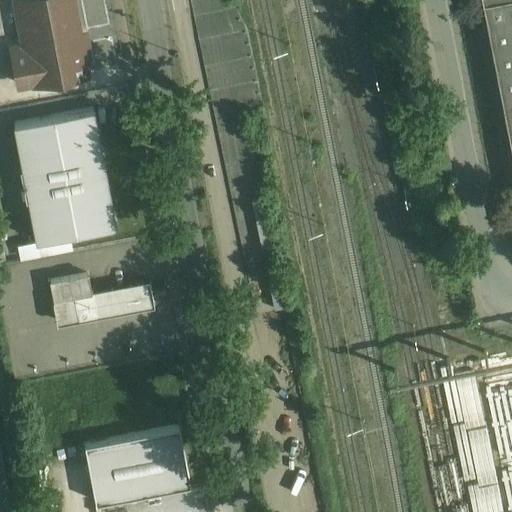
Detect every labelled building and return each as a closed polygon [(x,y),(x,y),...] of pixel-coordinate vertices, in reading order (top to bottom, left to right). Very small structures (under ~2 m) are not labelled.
[(73,0),(20,0),(29,43),(12,46),(19,84),(36,81),(36,82),(87,72),(73,0)] [(511,0),(482,0),(511,152),(511,0)] [(94,108),(14,123),(27,190),(21,191),(23,200),(28,199),(36,241),(116,225),(94,108)] [(87,273),(50,280),(54,299),(74,295),(91,292),(87,273)] [(91,292),(74,295),(78,317),(97,313),(93,291),(91,292)] [(54,299),(53,299),(57,321),(78,317),(74,295),(54,299)] [(179,425),(85,443),(96,502),(190,484),(179,425)]
